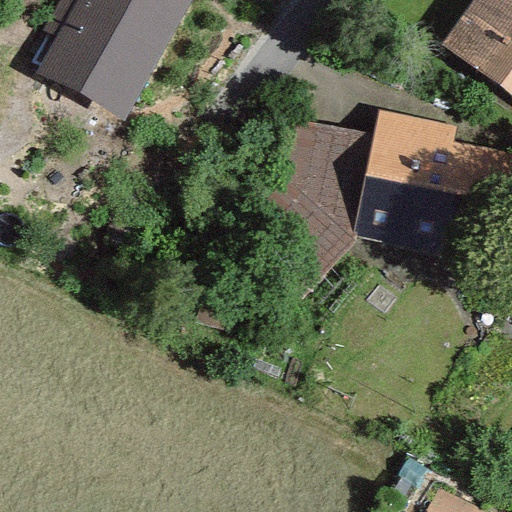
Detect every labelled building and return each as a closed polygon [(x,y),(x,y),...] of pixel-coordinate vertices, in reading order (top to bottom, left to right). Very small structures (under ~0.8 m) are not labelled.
[(131,70),(169,0),(91,0),(51,74),(121,113),(141,76),(131,70)] [(511,0),(483,0),(446,52),(511,99),(511,0)] [(447,132),(381,118),(360,222),(490,248),(509,164),(443,150),(447,132)] [(303,297),(345,251),(283,194),(241,240),(303,297)] [(199,318),(232,327),(240,298),(207,290),(199,318)]
